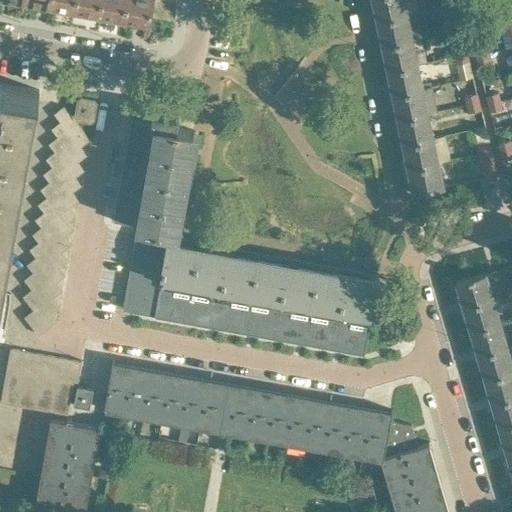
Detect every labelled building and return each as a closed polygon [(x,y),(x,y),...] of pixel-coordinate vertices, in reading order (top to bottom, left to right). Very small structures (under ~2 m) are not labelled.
[(50,0),(49,7),(74,11),(75,0),(50,0)] [(75,0),(74,11),(98,15),(101,0),(75,0)] [(101,0),(98,15),(123,20),(126,0),(101,0)] [(126,0),(123,20),(148,24),(150,15),(152,0),(126,0)] [(174,19),(178,1),(170,0),(152,0),(150,15),(174,19)] [(372,0),(377,20),(407,13),(404,0),(372,0)] [(456,11),(454,3),(442,6),(444,14),(456,11)] [(377,20),(382,45),(412,38),(422,36),(416,11),(407,13),(377,20)] [(458,16),(445,19),(448,31),(461,28),(458,16)] [(482,28),(470,31),(476,55),(488,52),(482,28)] [(415,52),(412,38),(382,45),(387,69),(418,63),(427,61),(424,50),(415,52)] [(467,53),(465,45),(452,48),(454,56),(467,53)] [(488,52),(476,55),(478,64),(490,61),(488,52)] [(469,61),(467,53),(454,56),(456,64),(469,61)] [(392,94),(423,88),(418,63),(387,69),(392,94)] [(0,306),(3,291),(39,90),(0,82),(0,306)] [(432,86),(423,88),(392,94),(398,119),(428,112),(437,110),(432,86)] [(486,96),(488,103),(501,100),(499,92),(486,96)] [(479,102),(477,94),(464,97),(466,105),(479,102)] [(78,118),(90,120),(93,118),(96,102),(94,100),(81,98),(79,99),(76,115),(78,118)] [(501,100),(488,103),(490,111),(503,108),(501,100)] [(481,109),(479,102),(466,105),(468,113),(481,109)] [(61,121),(68,131),(77,124),(64,106),(54,113),(61,121)] [(131,120),(118,193),(113,220),(177,232),(195,131),(176,128),(179,115),(153,110),(151,123),(131,120)] [(403,143),(433,137),(428,112),(398,119),(403,143)] [(52,128),(58,136),(67,147),(76,140),(68,131),(61,121),(52,128)] [(76,140),(80,146),(89,139),(77,124),(68,131),(76,140)] [(49,143),(55,151),(62,161),(72,154),(67,147),(58,136),(49,143)] [(408,168),(438,162),(433,137),(403,143),(408,168)] [(67,147),(72,154),(78,161),(87,154),(80,146),(76,140),(67,147)] [(498,143),(500,152),(511,148),(511,145),(511,140),(498,143)] [(477,145),(479,153),(491,151),(489,142),(477,145)] [(511,148),(500,152),(502,160),(511,157),(511,148)] [(46,158),(52,166),(61,178),(70,171),(62,161),(55,151),(46,158)] [(498,175),(491,151),(479,153),(485,178),(498,175)] [(62,161),(70,171),(75,176),(84,169),(78,161),(72,154),(62,161)] [(408,168),(413,193),(415,193),(444,187),(438,162),(408,168)] [(66,184),(61,178),(52,166),(43,173),(50,181),(57,191),(66,184)] [(61,178),(66,184),(72,191),(81,184),(75,176),(70,171),(61,178)] [(41,188),(44,193),(47,196),(54,206),(63,199),(59,193),(57,191),(50,181),(41,188)] [(57,191),(59,193),(63,199),(70,206),(78,200),(72,191),(66,184),(57,191)] [(38,203),(44,212),(52,221),(61,214),(54,206),(47,196),(38,203)] [(54,206),(61,214),(67,221),(76,215),(70,206),(63,199),(54,206)] [(35,219),(41,226),(49,236),(58,229),(52,221),(44,212),(35,219)] [(52,221),(58,229),(64,236),(73,230),(67,221),(61,214),(52,221)] [(33,234),(39,242),(47,252),(56,245),(49,236),(41,226),(33,234)] [(58,229),(49,236),(56,245),(61,252),(70,245),(64,236),(58,229)] [(136,234),(132,256),(139,259),(130,311),(152,315),(166,240),(136,234)] [(246,332),(260,257),(166,240),(152,315),(246,332)] [(30,249),(36,257),(43,266),(52,259),(47,252),(39,242),(30,249)] [(56,245),(47,252),(52,259),(59,267),(68,260),(61,252),(56,245)] [(27,264),(33,272),(40,281),(50,274),(43,266),(36,257),(27,264)] [(289,262),(260,257),(246,332),(276,338),(289,262)] [(52,259),(43,266),(50,274),(56,282),(65,275),(59,267),(52,259)] [(319,268),(289,262),(276,338),(305,343),(319,268)] [(305,343),(334,348),(348,273),(319,268),(305,343)] [(24,279),(32,288),(38,296),(47,289),(40,281),(33,272),(24,279)] [(463,306),(493,297),(486,272),(482,274),(475,275),(456,281),(463,306)] [(334,348),(359,353),(364,354),(378,278),(348,273),(334,348)] [(40,281),(47,289),(53,297),(62,290),(56,282),(50,274),(40,281)] [(34,309),(33,310),(35,312),(45,305),(38,296),(32,288),(23,295),(34,309)] [(47,289),(38,296),(45,305),(50,312),(59,305),(53,297),(47,289)] [(470,330),(500,321),(493,297),(463,306),(470,330)] [(45,305),(35,312),(47,328),(57,320),(50,312),(45,305)] [(47,328),(35,312),(33,310),(25,316),(38,334),(47,328)] [(507,345),(500,321),(470,330),(477,354),(507,345)] [(484,378),(511,370),(511,361),(507,345),(477,354),(484,378)] [(10,348),(7,369),(18,371),(22,350),(10,348)] [(22,350),(18,371),(30,374),(34,352),(22,350)] [(34,352),(30,374),(42,376),(46,354),(34,352)] [(46,354),(42,376),(54,378),(58,356),(46,354)] [(58,356),(54,378),(66,380),(70,358),(58,356)] [(70,358),(66,380),(74,381),(78,381),(81,360),(70,358)] [(230,427),(251,431),(384,455),(401,511),(449,511),(429,442),(418,445),(411,424),(391,420),(392,410),(113,359),(104,404),(220,425),(230,427)] [(30,374),(18,371),(7,369),(1,402),(68,414),(74,381),(66,380),(54,378),(42,376),(30,374)] [(511,370),(484,378),(491,403),(511,396),(511,370)] [(77,385),(73,405),(90,408),(93,388),(77,385)] [(499,427),(511,422),(511,396),(491,403),(499,427)] [(34,504),(34,505),(70,511),(79,511),(93,436),(95,425),(71,421),(72,418),(67,417),(66,420),(50,417),(50,419),(35,504),(34,504)] [(511,449),(511,422),(499,427),(506,451),(511,449)] [(180,427),(178,440),(187,441),(189,429),(180,427)] [(112,443),(113,435),(101,433),(100,441),(112,443)]
